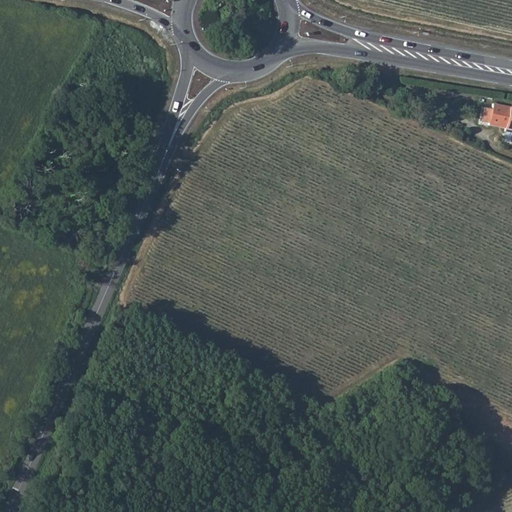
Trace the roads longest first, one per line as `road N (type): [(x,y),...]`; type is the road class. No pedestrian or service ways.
road 1 (tertiary): [(8,511),(163,159)]
road 2 (secondary): [(275,51),(315,46),(511,77)]
road 3 (secondary): [(511,66),(351,33),(285,3)]
road 4 (tertiary): [(163,159),(206,92),(240,69)]
